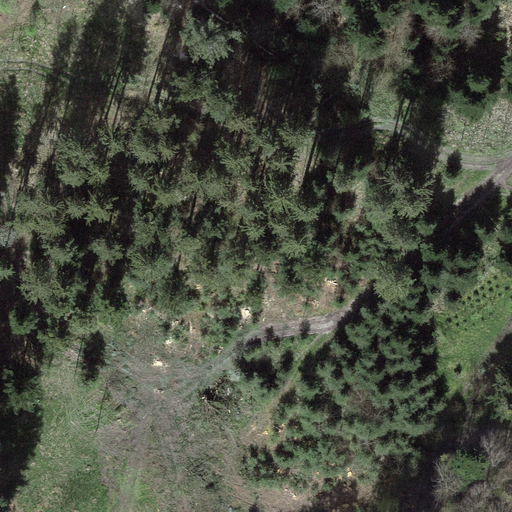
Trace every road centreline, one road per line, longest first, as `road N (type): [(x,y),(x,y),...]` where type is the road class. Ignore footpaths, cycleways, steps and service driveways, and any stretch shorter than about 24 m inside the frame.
road 1 (track): [(0,63),(42,66),(96,87),(156,87),(312,126),(375,122),(464,160),(511,156)]
road 2 (track): [(208,371),(250,335),(341,323),(511,162)]
